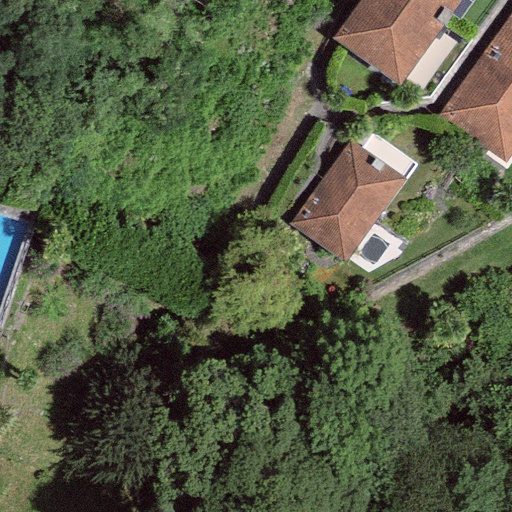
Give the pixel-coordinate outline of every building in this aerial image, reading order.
[(447,20),(418,0),(358,0),(331,37),(399,86),(447,20)] [(418,0),(447,20),(461,0),(418,0)] [(511,8),(484,48),(511,68),(511,8)] [(511,151),(511,68),(484,48),(438,114),(505,161),(511,151)] [(349,141),(290,225),(345,263),(403,178),(349,141)] [(0,311),(30,224),(0,213),(0,311)]
